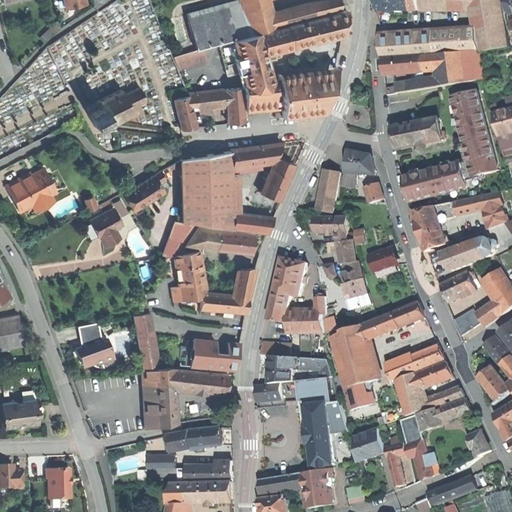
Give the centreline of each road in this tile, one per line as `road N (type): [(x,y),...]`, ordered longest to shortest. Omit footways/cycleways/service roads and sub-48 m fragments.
road 1 (secondary): [(249,419),(246,371),(272,254),(326,131)]
road 2 (residential): [(385,146),(417,273),(459,354)]
road 3 (residential): [(86,446),(23,275),(0,243)]
road 4 (residential): [(86,446),(249,419)]
road 5 (residential): [(506,455),(364,511)]
road 6 (secondary): [(326,131),(357,49),(362,0)]
road 7 (unknown): [(23,275),(121,248),(131,220)]
road 8 (residential): [(326,131),(292,127),(196,141)]
